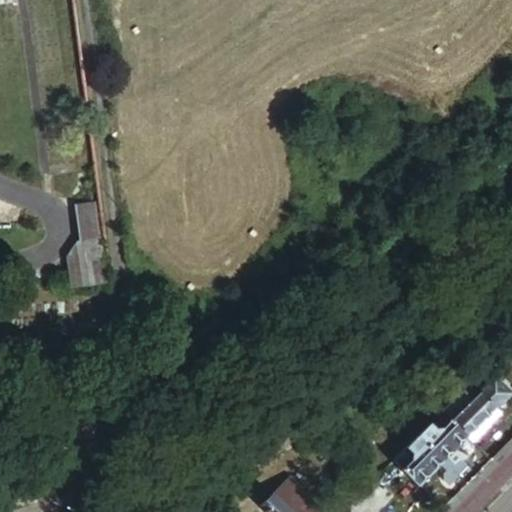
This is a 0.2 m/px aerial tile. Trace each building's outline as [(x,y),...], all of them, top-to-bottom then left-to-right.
[(352,93),(330,114),(352,137),(373,115),(352,93)] [(0,220),(19,221),(19,209),(0,209),(0,220)] [(113,284),(104,214),(82,217),(87,256),(66,259),(69,289),(113,284)] [(492,358),(478,372),(490,384),(498,375),(504,370),(492,358)] [(478,372),(444,407),(471,434),(499,407),(511,393),(511,389),(498,375),(490,384),(478,372)] [(106,419),(105,399),(67,400),(66,419),(106,419)] [(64,410),(64,400),(40,401),(40,410),(64,410)] [(444,407),(421,431),(448,458),(458,448),(471,434),(444,407)] [(499,407),(471,434),(475,439),(504,411),(499,407)] [(301,425),(292,435),(304,447),(313,438),(301,425)] [(409,474),(420,486),(448,458),(421,431),(417,435),(394,459),(409,474)] [(53,448),(53,433),(39,432),(39,447),(53,448)] [(458,448),(448,458),(456,466),(466,455),(458,448)] [(474,463),(466,455),(456,466),(463,473),(474,463)] [(409,474),(394,459),(360,494),(374,508),(409,474)] [(357,465),(322,499),(331,507),(334,510),(368,476),(357,465)] [(463,473),(456,466),(447,475),(454,483),(463,473)] [(288,472),(258,504),(266,511),(326,511),(331,507),(322,499),(317,494),(314,497),(288,472)] [(370,511),(374,508),(360,494),(349,505),(342,511),(370,511)]
